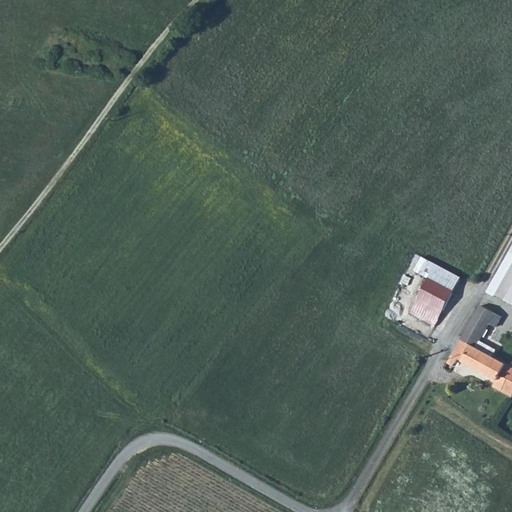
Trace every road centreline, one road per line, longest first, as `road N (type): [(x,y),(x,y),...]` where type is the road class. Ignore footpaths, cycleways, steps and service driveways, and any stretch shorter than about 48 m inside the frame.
road 1 (track): [(0,237),(192,0)]
road 2 (unclassified): [(84,511),(123,459),(143,443),(166,439),(308,511)]
road 3 (unclassified): [(344,511),(478,295)]
